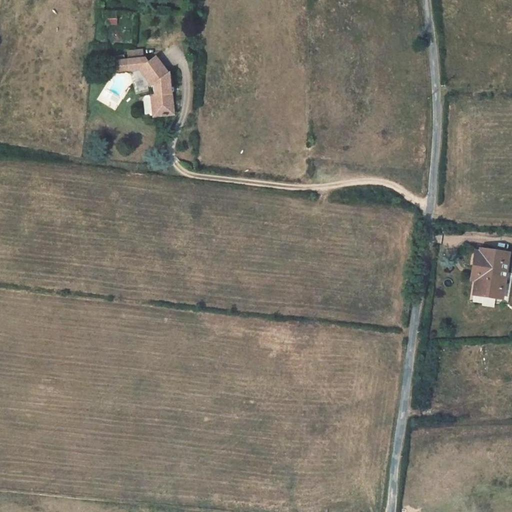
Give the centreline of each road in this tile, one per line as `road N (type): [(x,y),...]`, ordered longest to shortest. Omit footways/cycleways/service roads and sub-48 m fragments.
road 1 (unclassified): [(388,511),(430,200),(437,107),(427,0)]
road 2 (unknown): [(430,200),(118,111)]
